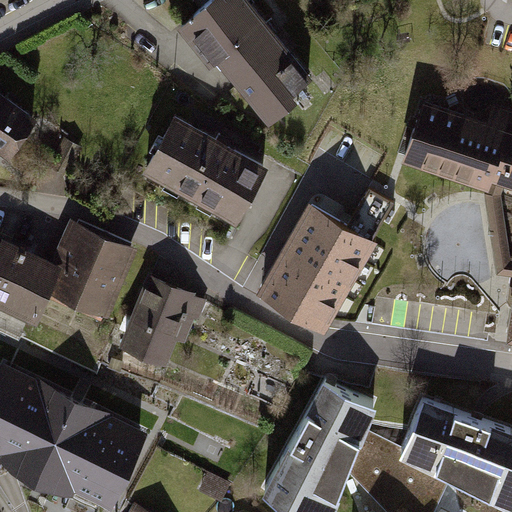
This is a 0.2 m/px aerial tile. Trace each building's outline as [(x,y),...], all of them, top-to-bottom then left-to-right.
[(245,0),(230,0),(191,35),(277,130),(324,88),(245,0)] [(0,95),(0,143),(12,151),(34,116),(0,95)] [(404,160),(487,188),(490,189),(492,181),(504,185),(511,187),(511,111),(495,106),(490,122),(424,101),(404,160)] [(183,128),(158,179),(260,229),(285,178),(183,128)] [(511,193),(504,185),(492,181),(490,189),(487,188),(484,194),(484,195),(496,268),(497,274),(511,276),(511,193)] [(313,210),(268,294),(338,331),(396,222),(366,206),(353,230),(313,210)] [(12,247),(0,274),(0,302),(49,324),(63,292),(120,317),(145,262),(80,232),(63,269),(12,247)] [(157,283),(132,345),(186,367),(210,304),(157,283)] [(6,359),(0,371),(0,455),(111,508),(150,426),(6,359)] [(434,511),(450,482),(511,507),(511,428),(422,399),(404,443),(368,427),(376,399),(326,380),(260,502),(275,511),(336,511),(352,478),(383,511),(434,511)] [(228,481),(209,472),(202,486),(221,495),(228,481)] [(150,511),(134,503),(129,511),(150,511)]
